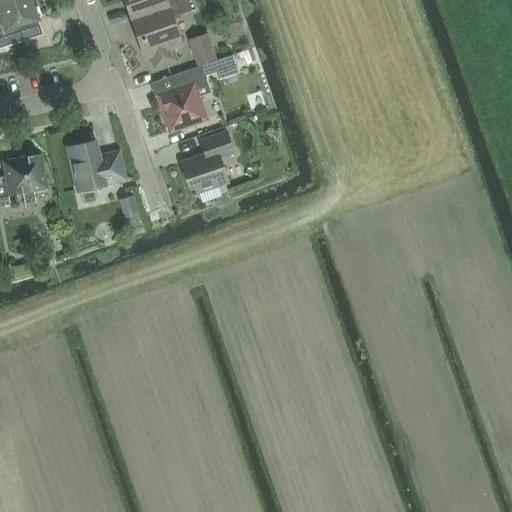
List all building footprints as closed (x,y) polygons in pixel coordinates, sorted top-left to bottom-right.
[(0,49),(23,42),(18,26),(38,20),(31,0),(21,0),(0,7),(0,49)] [(123,0),(131,21),(187,1),(186,0),(123,0)] [(172,49),(182,45),(172,18),(191,11),(187,1),(131,21),(144,58),(149,57),(154,69),(176,61),(172,49)] [(31,48),(46,43),(42,30),(27,36),(31,48)] [(216,59),(208,33),(187,40),(196,66),(216,59)] [(206,80),(205,78),(216,74),(218,78),(230,74),(225,58),(170,77),(175,90),(157,96),(170,133),(206,120),(193,84),(206,80)] [(204,154),(180,163),(188,187),(194,185),(197,194),(228,183),(220,159),(234,154),(226,132),(200,141),(204,154)] [(95,141),(67,148),(77,193),(105,186),(105,185),(125,180),(118,152),(99,157),(95,141)] [(0,177),(0,206),(11,204),(9,196),(47,189),(40,155),(2,162),(5,176),(0,177)] [(119,201),(125,218),(137,214),(132,197),(119,201)] [(15,279),(35,274),(32,263),(12,268),(15,279)]
